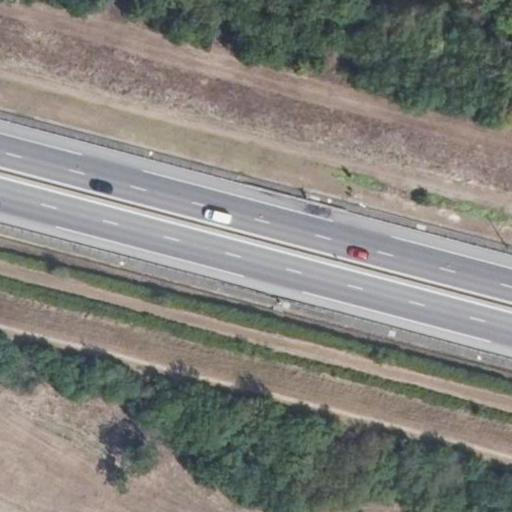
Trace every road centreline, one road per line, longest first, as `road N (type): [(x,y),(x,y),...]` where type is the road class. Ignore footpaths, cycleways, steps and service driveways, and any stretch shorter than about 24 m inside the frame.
road 1 (motorway): [(511,286),(0,154)]
road 2 (motorway): [(0,199),(511,331)]
